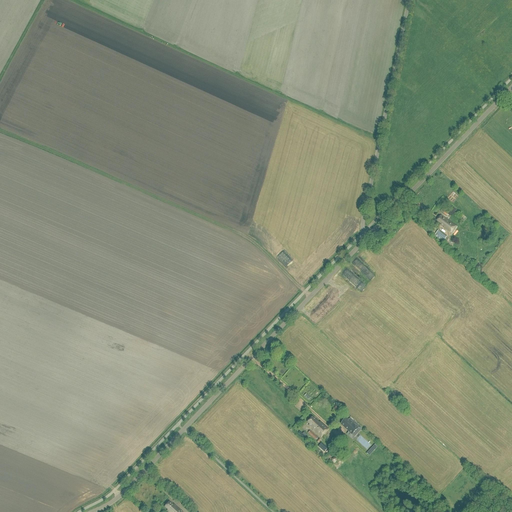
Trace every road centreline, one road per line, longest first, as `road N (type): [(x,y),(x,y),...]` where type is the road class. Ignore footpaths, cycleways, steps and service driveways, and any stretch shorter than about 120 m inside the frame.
road 1 (unclassified): [(92,511),(123,493),(363,241)]
road 2 (track): [(0,131),(245,237),(310,298)]
road 3 (track): [(78,0),(380,142)]
road 4 (unclassified): [(410,0),(363,241)]
road 5 (unclassified): [(363,241),(511,87)]
